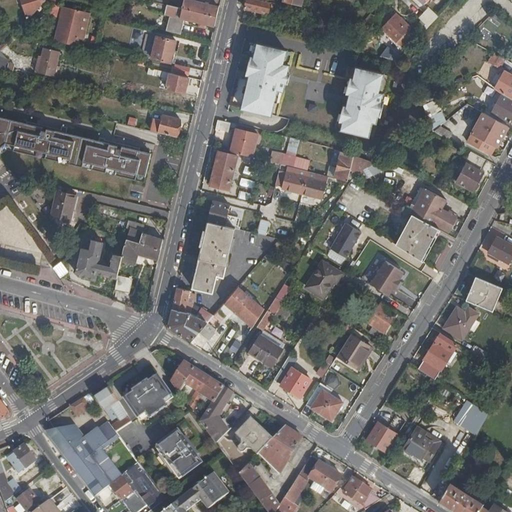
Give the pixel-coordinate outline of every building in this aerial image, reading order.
[(25,0),(30,17),(46,0),(25,0)] [(220,6),(195,0),(186,0),(184,8),(217,16),(220,6)] [(271,2),(263,0),(246,0),(245,8),(268,14),(271,2)] [(303,1),(302,5),(301,9),(308,11),(310,3),(303,1)] [(282,5),(271,2),(268,14),(272,15),(273,10),(280,11),(282,5)] [(318,5),(310,3),(308,11),(316,13),(318,5)] [(84,8),(64,4),(60,21),(62,22),(58,37),(76,41),(78,34),(84,8)] [(184,8),(171,4),(169,14),(174,15),(171,27),(186,31),(189,19),(203,23),(209,24),(215,26),(217,16),(184,8)] [(378,16),(374,20),(376,21),(384,13),(383,8),(378,7),(376,16),(378,16)] [(89,10),(84,8),(78,34),(83,35),(89,10)] [(425,13),(421,17),(430,26),(439,17),(430,8),(425,13)] [(398,42),(412,27),(398,14),(384,28),(398,42)] [(177,40),(149,33),(143,55),(172,62),(177,40)] [(0,53),(9,45),(7,43),(0,49),(0,53)] [(288,50),(258,43),(243,106),(273,114),(279,87),(285,89),(291,65),(285,64),(288,50)] [(54,73),(59,50),(45,46),(39,69),(54,73)] [(381,55),(392,58),(397,53),(389,46),(381,55)] [(490,62),(501,68),(506,59),(494,53),(490,62)] [(0,65),(4,66),(10,60),(0,55),(0,65)] [(379,89),(384,72),(359,66),(343,128),(369,134),(373,118),(377,118),(383,90),(379,89)] [(181,91),(185,92),(190,77),(169,72),(168,75),(171,76),(168,88),(169,88),(166,99),(178,102),(181,91)] [(511,77),(503,94),(511,99),(511,77)] [(493,113),(511,123),(511,120),(511,99),(503,94),(493,113)] [(310,107),(312,100),(305,99),(303,105),(310,107)] [(0,154),(1,154),(0,152),(0,147),(6,142),(15,144),(14,148),(137,178),(138,173),(147,175),(152,152),(140,150),(141,147),(131,145),(130,148),(106,141),(107,137),(101,136),(100,140),(67,132),(69,126),(61,124),(60,129),(36,123),(37,121),(28,118),(27,120),(0,113),(0,154)] [(497,145),(499,146),(509,127),(484,113),(468,143),(491,156),(497,145)] [(163,121),(156,119),(153,130),(178,136),(182,119),(165,114),(163,121)] [(232,122),(218,119),(217,126),(230,130),(232,122)] [(434,131),(434,132),(448,139),(450,133),(439,127),(434,131)] [(259,134),(237,128),(232,150),(245,154),(252,156),(253,156),(259,134)] [(297,156),(302,140),(292,138),(288,153),(297,156)] [(421,140),(412,145),(415,150),(424,146),(421,140)] [(230,188),(234,171),(238,156),(219,150),(211,183),(230,188)] [(359,157),(342,151),(338,168),(335,177),(348,181),(348,180),(351,170),(355,171),(357,164),(359,157)] [(484,173),(481,171),(487,160),(471,151),(464,163),(468,165),(459,183),(474,191),(484,173)] [(288,153),(282,152),(279,163),(280,163),(287,165),(294,167),(297,156),(288,153)] [(309,159),(297,156),(294,167),(306,170),(309,159)] [(266,159),(265,165),(279,169),(280,163),(279,163),(266,159)] [(376,162),(357,172),(351,180),(358,184),(361,180),(387,166),(382,159),(376,162)] [(285,170),(279,169),(275,183),(282,185),(282,188),(322,198),(328,175),(327,175),(306,170),(294,167),(287,165),(285,170)] [(338,168),(329,166),(327,175),(328,175),(335,177),(338,168)] [(252,196),(254,189),(241,186),(240,193),(252,196)] [(75,194),(57,189),(52,212),(70,216),(75,194)] [(446,201),(423,189),(410,212),(413,214),(432,225),(433,223),(448,231),(456,217),(442,209),(446,201)] [(386,202),(403,211),(410,199),(393,190),(386,202)] [(231,204),(214,200),(209,220),(226,225),(231,204)] [(432,225),(413,214),(395,244),(412,255),(426,231),(435,236),(440,229),(432,225)] [(268,219),(260,217),(258,224),(256,232),(264,234),(268,219)] [(146,225),(130,220),(128,228),(131,228),(131,227),(144,231),(146,225)] [(209,220),(201,250),(197,266),(218,275),(225,277),(237,227),(226,225),(209,220)] [(258,224),(246,221),(244,229),(256,232),(258,224)] [(362,231),(347,222),(330,249),(346,258),(362,231)] [(131,227),(131,228),(128,237),(162,248),(164,238),(144,231),(131,227)] [(435,236),(426,231),(412,255),(421,260),(435,236)] [(511,244),(498,236),(489,252),(509,264),(511,259),(511,244)] [(162,248),(128,237),(124,255),(123,258),(136,262),(140,252),(160,258),(162,248)] [(82,244),(78,258),(92,277),(96,278),(97,272),(117,277),(118,273),(123,258),(124,255),(114,252),(111,264),(106,262),(99,260),(100,257),(104,241),(92,238),(90,246),(82,244)] [(114,252),(110,250),(107,259),(106,262),(111,264),(114,252)] [(81,271),(80,274),(92,277),(78,258),(75,269),(81,271)] [(61,259),(53,265),(56,269),(61,276),(69,270),(61,259)] [(342,272),(323,260),(305,288),(322,299),(333,283),(335,284),(342,272)] [(404,272),(386,261),(372,284),(389,295),(394,287),(396,288),(401,281),(399,280),(404,272)] [(218,275),(197,266),(194,278),(216,283),(218,275)] [(118,273),(117,277),(114,288),(129,292),(134,278),(118,273)] [(502,286),(476,275),(466,298),(492,309),(502,286)] [(214,292),(216,283),(194,278),(192,287),(214,292)] [(236,289),(226,300),(252,321),(255,324),(265,307),(256,300),(258,297),(254,293),(252,296),(239,285),(236,289)] [(178,286),(169,325),(192,340),(200,331),(209,321),(215,314),(204,306),(198,315),(192,311),(196,292),(191,291),(191,289),(178,286)] [(285,295),(280,292),(258,325),(263,329),(285,295)] [(394,310),(381,302),(369,322),(374,325),(370,331),(381,337),(396,315),(393,312),(394,310)] [(457,307),(445,326),(462,338),(478,313),(468,307),(465,312),(457,307)] [(217,327),(209,321),(200,331),(208,338),(217,327)] [(372,347),(352,333),(338,355),(357,368),(363,358),(361,357),(363,354),(366,356),(372,347)] [(419,368),(436,379),(456,348),(467,354),(470,350),(459,343),(458,344),(442,334),(419,368)] [(273,364),(283,349),(261,335),(251,350),(273,364)] [(487,352),(474,343),(470,350),(483,358),(487,352)] [(162,345),(152,351),(158,359),(171,350),(162,345)] [(298,357),(291,353),(274,379),(301,397),(313,379),(293,366),(298,357)] [(196,366),(186,360),(173,381),(181,392),(187,382),(196,366)] [(324,360),(317,372),(324,376),(330,366),(331,364),(324,360)] [(210,376),(196,366),(187,382),(201,392),(210,376)] [(139,388),(134,392),(126,398),(125,398),(139,418),(140,418),(147,412),(150,415),(151,417),(169,404),(168,402),(165,399),(173,393),(159,374),(151,380),(145,384),(143,382),(137,386),(139,388)] [(225,385),(210,376),(201,392),(215,401),(225,385)] [(324,388),(319,384),(307,401),(313,405),(324,388)] [(225,385),(215,401),(203,421),(219,443),(225,436),(230,431),(220,416),(235,392),(225,385)] [(97,396),(106,409),(106,408),(112,404),(122,418),(118,420),(112,425),(116,429),(131,418),(111,386),(97,396)] [(344,401),(324,388),(313,405),(333,418),(344,401)] [(176,396),(173,393),(165,399),(168,402),(176,396)] [(0,396),(0,414),(0,415),(6,413),(9,409),(0,396)] [(90,405),(85,396),(71,405),(78,413),(90,405)] [(453,424),(478,434),(487,412),(462,401),(453,424)] [(106,408),(113,418),(115,416),(118,420),(122,418),(112,404),(106,408)] [(261,420),(259,417),(241,430),(243,433),(261,420)] [(83,431),(62,447),(97,493),(111,482),(139,461),(116,429),(112,425),(110,420),(88,436),(84,431),(83,431)] [(261,420),(243,433),(247,439),(254,448),(258,454),(261,452),(274,438),(261,420)] [(386,451),(397,434),(379,421),(367,439),(386,451)] [(49,430),(62,447),(83,431),(77,423),(49,430)] [(287,425),(274,438),(261,452),(270,460),(276,466),(272,470),(277,475),(281,472),(282,473),(304,436),(287,425)] [(424,436),(427,432),(418,426),(404,448),(412,454),(413,453),(422,458),(423,456),(430,460),(439,446),(424,436)] [(179,429),(159,443),(165,451),(162,454),(160,455),(173,473),(174,471),(178,469),(184,477),(204,463),(197,454),(193,449),(196,447),(191,441),(188,442),(186,438),(179,429)] [(247,439),(245,441),(249,447),(249,448),(254,448),(247,439)] [(242,450),(245,450),(249,447),(245,441),(240,445),(240,447),(242,450)] [(17,463),(22,470),(37,458),(25,443),(10,456),(16,464),(17,463)] [(343,474),(312,454),(281,504),(275,511),(295,511),(300,505),(296,502),(309,481),(308,481),(310,477),(319,482),(318,484),(322,486),(323,484),(333,491),(343,474)] [(0,456),(0,484),(6,501),(13,496),(17,492),(12,483),(11,481),(8,483),(0,456)] [(270,460),(266,464),(272,470),(276,466),(270,460)] [(147,511),(166,498),(146,470),(134,479),(130,474),(142,465),(139,461),(111,482),(133,511),(147,511)] [(241,473),(251,488),(269,511),(275,511),(281,504),(253,465),(255,464),(252,461),(241,473)] [(146,470),(142,465),(130,474),(134,479),(146,470)] [(174,471),(179,478),(181,479),(182,479),(184,477),(178,469),(174,471)] [(199,484),(197,486),(162,511),(188,511),(186,510),(192,506),(197,502),(202,498),(209,507),(210,508),(230,492),(215,472),(199,484)] [(349,478),(343,474),(333,491),(336,493),(336,492),(349,478)] [(354,476),(352,479),(345,490),(370,506),(382,498),(371,492),(373,489),(354,476)] [(352,479),(350,478),(343,489),(345,490),(352,479)] [(17,479),(12,483),(17,492),(23,488),(17,479)] [(451,481),(441,500),(458,511),(478,511),(483,505),(484,503),(451,481)] [(29,511),(41,502),(30,488),(19,497),(29,511)] [(18,511),(13,496),(6,501),(10,511),(18,511)] [(60,511),(50,499),(33,511),(32,511),(60,511)]
